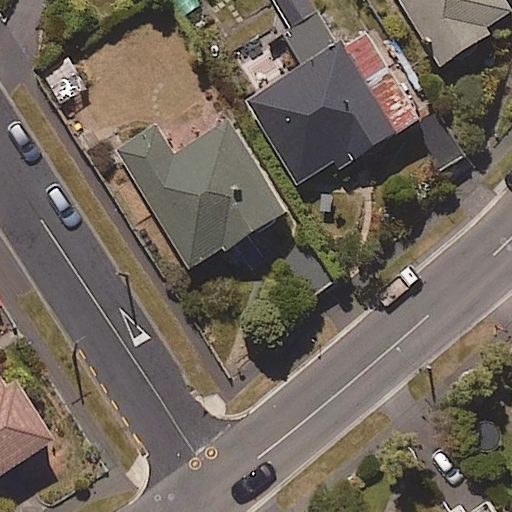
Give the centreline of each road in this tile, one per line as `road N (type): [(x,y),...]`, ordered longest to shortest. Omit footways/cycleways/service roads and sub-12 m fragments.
road 1 (residential): [(0,149),(213,493)]
road 2 (tertiary): [(213,493),(511,239)]
